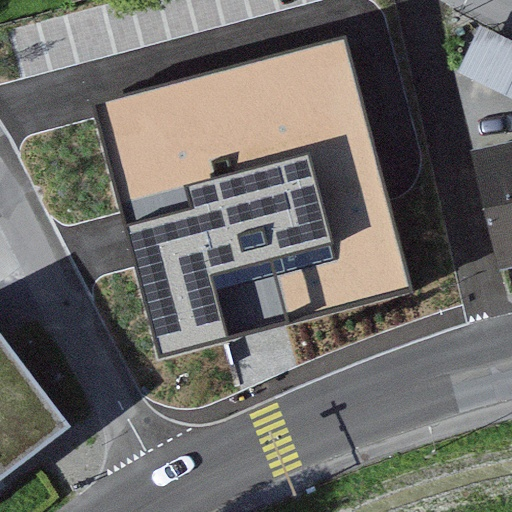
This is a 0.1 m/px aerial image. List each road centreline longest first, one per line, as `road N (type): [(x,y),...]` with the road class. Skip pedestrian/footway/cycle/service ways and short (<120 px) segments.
road 1 (primary): [(165,493),(272,440),(511,360)]
road 2 (unclassified): [(165,493),(0,177)]
